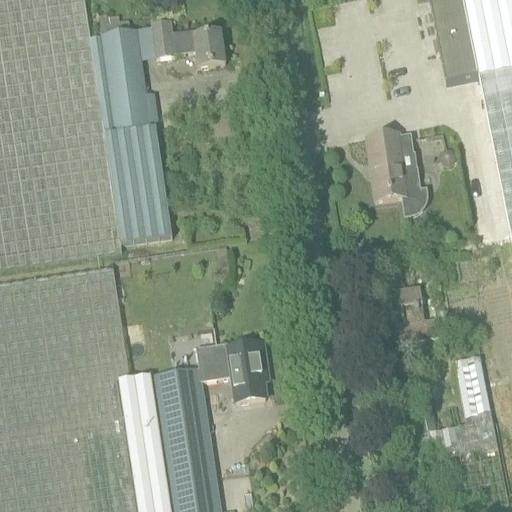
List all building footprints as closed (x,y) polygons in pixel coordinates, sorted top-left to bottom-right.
[(0,0),(0,273),(121,256),(120,250),(171,242),(155,132),(158,131),(153,99),(146,100),(136,36),(89,43),(83,0),(0,0)] [(511,0),(427,0),(445,91),(478,84),(511,255),(511,0)] [(156,64),(173,61),(195,58),(197,73),(224,69),(220,39),(193,42),(192,36),(173,39),(171,30),(152,33),(156,64)] [(398,140),(366,144),(375,206),(401,202),(405,223),(409,223),(413,222),(418,220),(422,218),(426,213),(427,209),(428,204),(427,194),(421,195),(417,168),(402,170),(398,142),(398,140)] [(111,274),(0,290),(0,511),(219,511),(201,388),(232,383),(236,409),(265,404),(261,378),(266,378),(262,347),(228,352),(227,349),(194,354),(197,375),(127,385),(111,274)] [(395,348),(439,341),(437,324),(420,327),(418,311),(421,310),(419,293),(382,299),(387,333),(393,332),(395,348)] [(430,397),(411,400),(420,441),(419,442),(416,442),(420,463),(497,448),(480,362),(478,362),(453,367),(466,432),(438,438),(430,397)]
